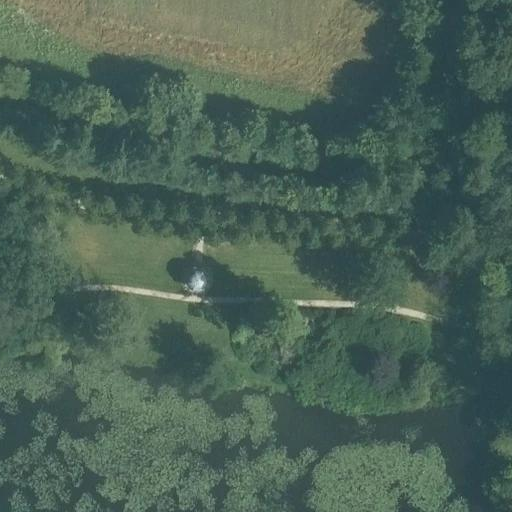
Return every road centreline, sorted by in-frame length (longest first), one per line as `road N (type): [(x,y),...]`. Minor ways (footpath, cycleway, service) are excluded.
road 1 (track): [(488,239),(481,320),(467,330),(366,305),(0,287)]
road 2 (track): [(0,180),(63,202),(202,221),(488,239)]
road 3 (track): [(507,0),(488,239)]
